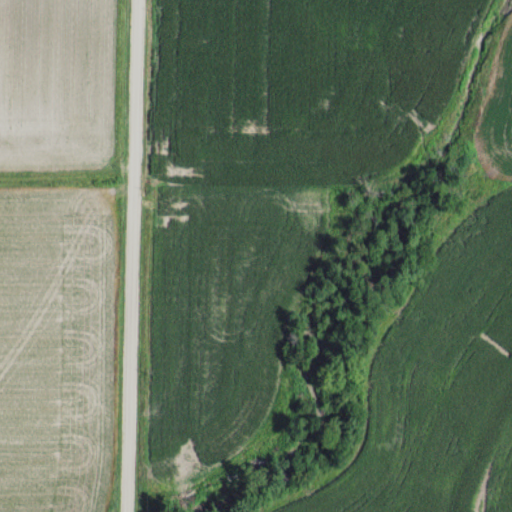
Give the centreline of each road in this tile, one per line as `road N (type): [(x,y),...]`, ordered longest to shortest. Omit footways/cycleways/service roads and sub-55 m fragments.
road 1 (residential): [(125,511),(136,0)]
road 2 (track): [(0,175),(133,174)]
